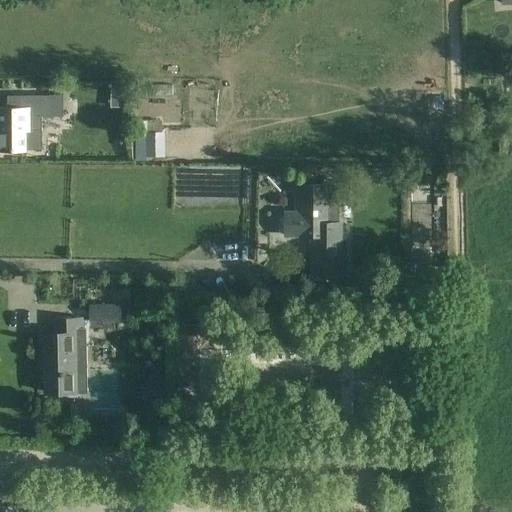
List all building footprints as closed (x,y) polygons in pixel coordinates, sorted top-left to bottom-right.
[(111,82),(111,108),(124,108),(125,82),(111,82)] [(41,130),(41,117),(54,117),(54,95),(22,95),(22,109),(0,108),(0,150),(24,150),(24,149),(35,149),(35,130),(41,130)] [(166,131),(163,131),(142,131),(142,157),(166,157),(166,131)] [(360,173),(353,180),(359,185),(366,178),(360,173)] [(340,223),(327,222),(327,185),(298,185),(297,213),(286,213),(286,216),(282,216),(280,219),(280,230),(282,233),(285,233),(285,234),(300,235),(314,235),(314,281),(340,281),(340,243),(340,223)] [(392,271),(392,291),(424,292),(424,272),(392,271)] [(351,289),(384,290),(384,272),(351,272),(351,289)] [(91,303),(92,321),(120,320),(119,302),(91,303)] [(46,392),(78,392),(77,328),(85,328),(85,317),(56,317),(56,335),(44,335),(42,335),(42,366),(46,366),(46,392)] [(426,444),(422,444),(419,444),(415,445),(411,446),(407,448),(404,451),(403,452),(401,455),(400,457),(398,460),(397,463),(397,467),(397,470),(398,474),(398,477),(400,481),(402,483),(404,486),(406,488),(410,491),(414,492),(417,493),(422,494),(425,494),(427,493),(430,493),(432,491),(435,490),(438,488),(441,485),(443,481),(445,478),(446,475),(447,471),(447,469),(447,467),(446,464),(445,460),(444,458),(443,455),(441,453),(439,450),(436,448),(434,447),(430,445),(428,444),(426,444)]
